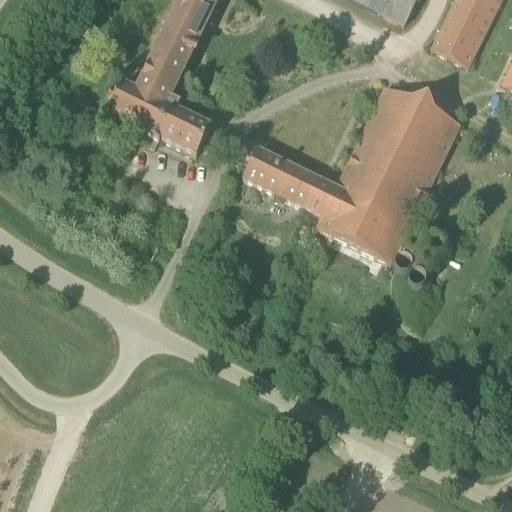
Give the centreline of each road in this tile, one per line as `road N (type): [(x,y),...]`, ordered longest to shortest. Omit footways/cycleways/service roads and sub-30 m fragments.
road 1 (unclassified): [(510,511),(143,331)]
road 2 (unclassified): [(143,331),(117,381),(74,408),(28,395),(0,365)]
road 3 (unclassified): [(143,331),(0,242)]
